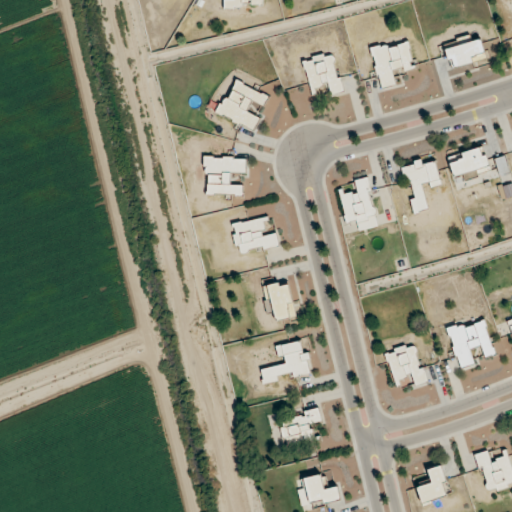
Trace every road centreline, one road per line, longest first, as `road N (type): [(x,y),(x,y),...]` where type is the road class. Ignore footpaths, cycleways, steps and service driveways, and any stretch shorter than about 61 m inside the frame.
road 1 (residential): [(511,80),(321,137),(299,157),(296,176),(378,511)]
road 2 (residential): [(397,511),(320,201),(323,166),(338,153),(511,100)]
road 3 (residential): [(363,452),(511,402),(480,397),(359,434)]
